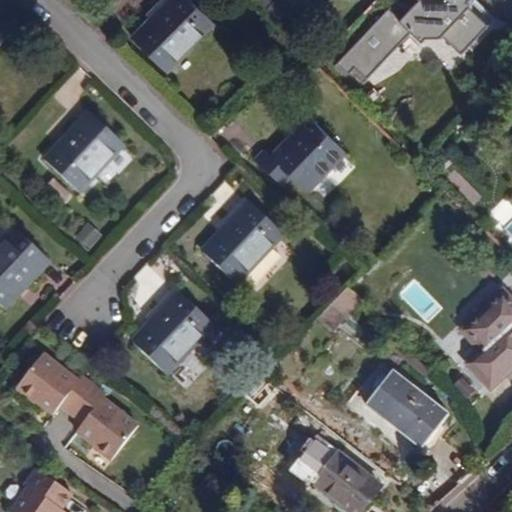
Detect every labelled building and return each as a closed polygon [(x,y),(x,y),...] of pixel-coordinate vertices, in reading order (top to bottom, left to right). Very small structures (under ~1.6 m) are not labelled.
[(159,10),(152,17),(133,36),(167,69),(215,21),(194,0),(162,0),(156,7),(159,10)] [(416,0),(400,17),(389,6),(336,60),(346,70),(356,60),(369,72),(410,29),(422,40),(426,36),(441,36),(464,55),(491,24),(469,5),(470,3),(467,0),(416,0)] [(149,14),(152,17),(159,10),(156,7),(149,14)] [(0,45),(15,30),(0,15),(0,45)] [(126,143),(91,110),(45,157),(80,190),(126,143)] [(256,158),(275,178),(284,168),(291,174),(307,189),(345,150),(310,115),(272,154),(266,148),(256,158)] [(284,168),(275,178),(281,184),(291,174),(284,168)] [(228,223),(221,230),(203,249),(237,282),(285,233),(246,196),(225,219),(228,223)] [(511,256),(511,226),(501,216),(486,231),(511,256)] [(217,226),(221,230),(228,223),(225,219),(217,226)] [(92,249),(103,233),(86,222),(76,238),(92,249)] [(0,242),(0,300),(6,306),(51,258),(16,226),(0,242)] [(427,323),(443,308),(415,277),(399,292),(427,323)] [(158,314),(151,321),(133,340),(166,372),(214,322),(177,286),(154,309),(158,314)] [(348,286),(332,303),(352,319),(366,300),(348,286)] [(511,298),(504,290),(462,329),(480,350),(467,362),(490,387),(511,367),(511,298)] [(332,303),(318,318),(334,330),(341,321),(357,334),(363,327),(352,319),(332,303)] [(51,333),(67,313),(57,304),(40,325),(42,326),(51,333)] [(147,317),(151,321),(158,314),(154,309),(147,317)] [(60,340),(76,321),(67,313),(51,333),(60,340)] [(71,348),(87,329),(76,321),(60,340),(71,348)] [(80,355),(96,336),(87,329),(71,348),(80,355)] [(382,342),(430,380),(436,373),(389,335),(382,342)] [(80,355),(90,363),(106,344),(96,336),(80,355)] [(72,413),(96,383),(84,374),(81,378),(46,351),(16,388),(35,402),(37,401),(55,415),(63,406),(72,413)] [(422,448),(449,413),(395,368),(366,403),(422,448)] [(82,421),(76,431),(92,444),(92,445),(111,460),(140,423),(105,397),(108,392),(96,383),(72,413),(82,421)] [(314,482),(350,511),(362,511),(384,485),(340,450),(314,482)] [(62,511),(65,508),(63,507),(74,491),(36,465),(24,483),(26,486),(11,509),(14,511),(62,511)]
